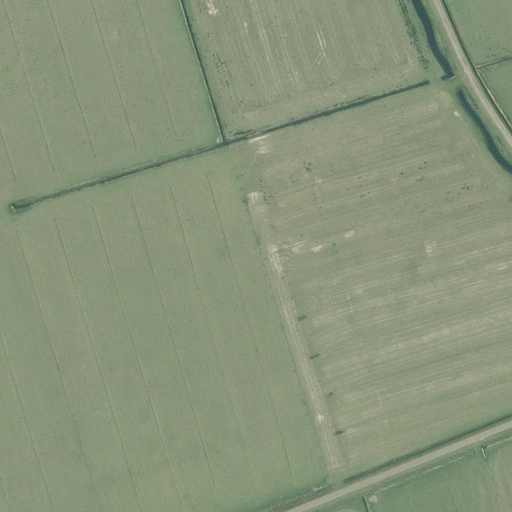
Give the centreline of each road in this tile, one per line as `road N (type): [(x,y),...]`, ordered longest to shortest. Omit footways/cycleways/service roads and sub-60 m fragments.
road 1 (unclassified): [(299,511),(511,424)]
road 2 (unclassified): [(511,144),(435,0)]
